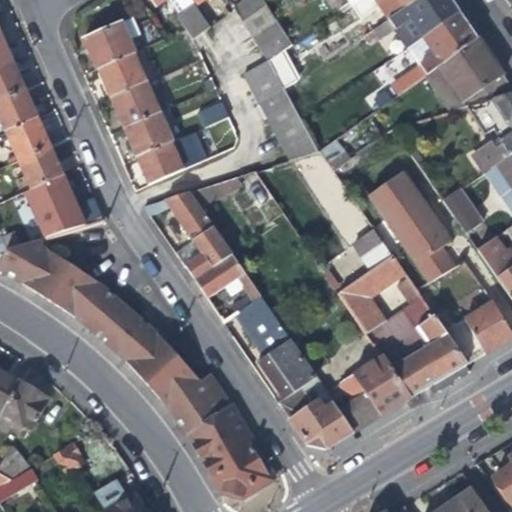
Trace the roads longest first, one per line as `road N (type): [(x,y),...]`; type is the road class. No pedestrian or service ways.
road 1 (residential): [(58,0),(34,16),(113,207),(320,503)]
road 2 (residential): [(195,511),(134,414),(38,327),(0,306)]
road 3 (residential): [(511,391),(320,503)]
